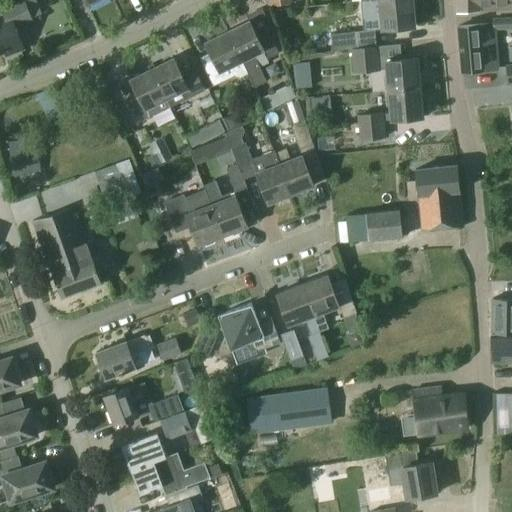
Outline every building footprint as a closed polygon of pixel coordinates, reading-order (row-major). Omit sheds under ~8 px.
[(412,0),(380,0),(382,16),(364,18),(365,31),(415,26),(412,0)] [(511,0),(458,0),(459,12),(511,7),(511,0)] [(6,57),(26,49),(17,26),(32,20),(25,1),(2,9),(6,20),(0,22),(0,53),(4,51),(6,57)] [(494,25),(459,28),(463,71),(498,68),(496,34),(495,29),(511,28),(511,18),(495,20),(495,23),(495,25),(494,25)] [(250,20),(227,31),(248,73),(255,87),(266,81),(253,55),(263,50),(267,58),(278,53),(268,31),(257,36),(250,20)] [(210,51),(199,56),(202,63),(213,85),(224,79),(234,75),(240,78),(248,73),(227,31),(206,41),(210,51)] [(332,50),(353,49),(358,48),(356,31),(330,34),(332,50)] [(386,68),(389,91),(421,88),(418,58),(378,63),(377,46),(358,48),(353,49),(355,71),(386,68)] [(174,58),(152,68),(171,106),(172,105),(173,106),(188,99),(187,97),(204,89),(194,68),(181,74),(174,58)] [(136,122),(171,106),(152,68),(130,78),(138,94),(125,100),(136,122)] [(93,72),(83,76),(87,86),(97,82),(93,72)] [(48,118),(63,115),(58,88),(43,91),(48,118)] [(421,88),(389,91),(391,112),(360,115),(363,139),(386,137),(384,122),(424,117),(421,88)] [(278,106),(272,93),(261,99),(267,111),(278,106)] [(266,114),(260,101),(253,105),(250,112),(254,120),(266,114)] [(291,125),(300,150),(313,145),(304,119),(291,125)] [(220,134),(225,131),(220,120),(214,123),(220,134)] [(244,143),(231,148),(237,164),(238,164),(242,174),(255,168),(268,203),(291,194),(276,152),(275,150),(252,159),(245,142),(244,143)] [(205,146),(190,152),(196,165),(211,159),(205,146)] [(173,158),(167,147),(148,157),(153,167),(173,158)] [(287,148),(276,152),(291,194),(314,185),(302,155),(291,159),(287,148)] [(24,154),(10,156),(12,175),(27,174),(24,154)] [(129,198),(116,164),(95,172),(107,206),(129,198)] [(247,187),(242,174),(238,164),(237,164),(226,169),(235,192),(247,187)] [(461,189),(458,165),(415,170),(418,195),(419,195),(423,229),(463,225),(459,190),(461,189)] [(159,167),(141,175),(147,187),(159,182),(158,180),(163,177),(159,167)] [(219,188),(206,193),(210,204),(211,203),(223,234),(247,225),(235,194),(223,199),(219,188)] [(210,204),(205,191),(186,198),(184,195),(165,202),(175,230),(191,224),(198,244),(223,234),(211,203),(210,204)] [(132,197),(129,198),(122,201),(129,220),(139,216),(132,197)] [(74,205),(53,213),(81,289),(102,281),(99,271),(107,268),(101,253),(93,256),(74,205)] [(403,237),(400,210),(346,215),(349,242),(403,237)] [(81,289),(53,213),(34,220),(61,296),(81,289)] [(156,239),(138,246),(142,255),(159,247),(156,239)] [(302,284),(320,331),(329,327),(323,312),(340,306),(328,274),(302,284)] [(320,331),(302,284),(278,293),(289,324),(305,318),(311,334),(320,331)] [(511,299),(492,299),(492,333),(511,332),(511,299)] [(219,316),(231,348),(237,364),(267,353),(266,349),(280,344),(271,317),(259,321),(253,303),(219,316)] [(190,327),(202,322),(197,309),(184,315),(190,327)] [(293,330),(281,334),(291,361),(294,370),(307,365),(303,356),(293,330)] [(363,330),(349,335),(354,347),(368,342),(363,330)] [(204,331),(195,349),(206,354),(215,336),(204,331)] [(106,378),(136,367),(131,354),(154,346),(149,332),(96,352),(106,378)] [(511,332),(492,333),(493,362),(511,361),(511,332)] [(182,354),(176,337),(157,344),(163,361),(182,354)] [(0,389),(17,384),(16,380),(18,374),(13,356),(0,360),(0,389)] [(193,371),(187,356),(174,361),(179,376),(193,371)] [(143,381),(104,395),(114,423),(153,409),(143,381)] [(327,387),(247,397),(251,434),(278,430),(332,423),(327,387)] [(439,396),(438,387),(412,390),(418,434),(468,427),(463,393),(439,396)] [(498,418),(511,418),(511,391),(498,392),(498,418)] [(183,411),(178,395),(155,403),(160,418),(183,411)] [(0,404),(2,403),(2,402),(0,402),(0,446),(34,436),(33,432),(35,427),(29,408),(0,417),(0,404)] [(160,421),(168,440),(192,431),(185,411),(160,421)] [(123,445),(131,469),(166,456),(157,433),(123,445)] [(14,447),(0,451),(0,454),(2,459),(16,454),(14,447)] [(418,463),(416,450),(385,455),(390,485),(405,482),(407,497),(439,491),(441,489),(440,478),(437,476),(433,477),(430,461),(418,463)] [(19,456),(18,454),(0,460),(0,485),(5,483),(11,501),(51,488),(50,484),(52,479),(46,460),(17,470),(13,457),(19,456)] [(209,478),(222,474),(218,463),(207,468),(205,463),(177,472),(171,454),(131,469),(140,493),(162,485),(166,496),(187,488),(187,486),(209,478)] [(344,483),(353,472),(343,462),(333,473),(344,483)] [(186,511),(182,499),(147,511),(186,511)]
